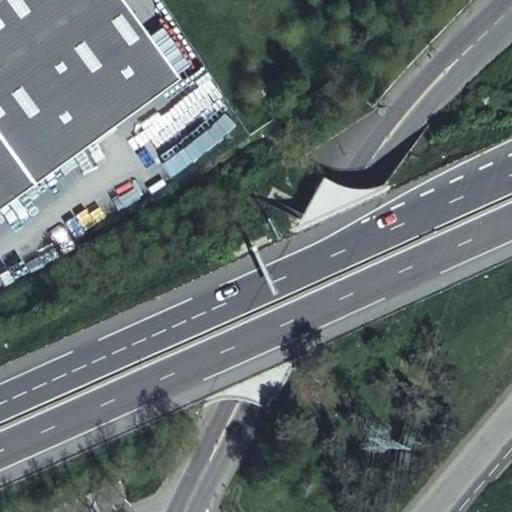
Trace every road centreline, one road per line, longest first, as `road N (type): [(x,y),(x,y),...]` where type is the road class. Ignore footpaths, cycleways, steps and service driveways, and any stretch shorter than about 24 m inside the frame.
road 1 (tertiary): [(181,511),(354,174),(511,5)]
road 2 (trunk): [(0,452),(511,222)]
road 3 (trunk): [(511,177),(0,403)]
road 4 (residential): [(511,417),(431,511)]
